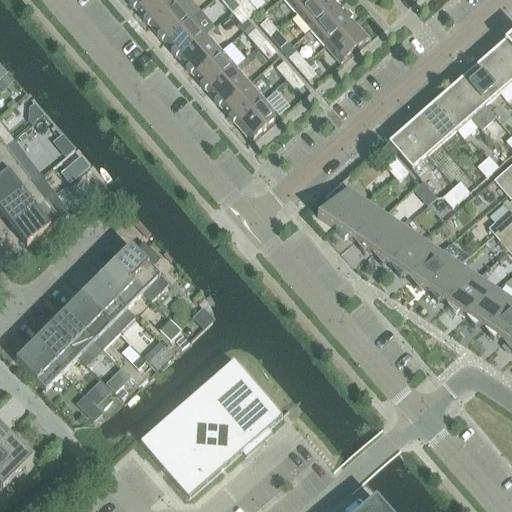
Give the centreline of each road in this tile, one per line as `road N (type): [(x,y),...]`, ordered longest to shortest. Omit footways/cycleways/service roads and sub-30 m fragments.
road 1 (residential): [(253,221),(60,0)]
road 2 (residential): [(420,413),(253,221)]
road 3 (residential): [(253,221),(441,58)]
road 4 (residential): [(501,511),(420,413)]
